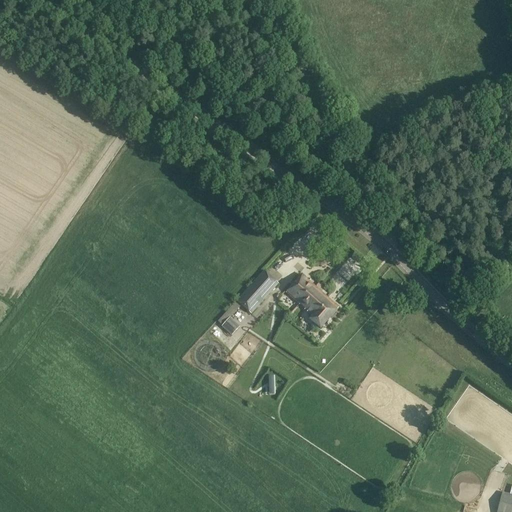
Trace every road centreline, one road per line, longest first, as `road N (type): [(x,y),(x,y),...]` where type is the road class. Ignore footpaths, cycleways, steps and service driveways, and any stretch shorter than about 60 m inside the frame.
road 1 (tertiary): [(511,365),(355,223),(215,116),(40,0)]
road 2 (track): [(412,274),(300,48)]
